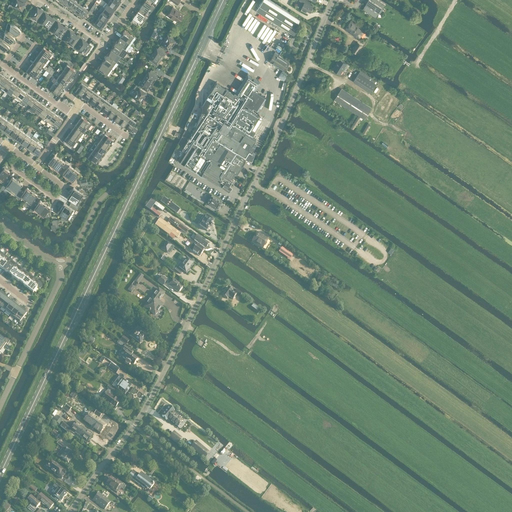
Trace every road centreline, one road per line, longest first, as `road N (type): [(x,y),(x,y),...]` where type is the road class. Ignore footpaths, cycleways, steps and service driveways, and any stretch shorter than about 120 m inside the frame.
road 1 (unclassified): [(69,511),(149,401),(333,0)]
road 2 (primary): [(0,474),(223,0)]
road 3 (unclassified): [(144,146),(212,0)]
